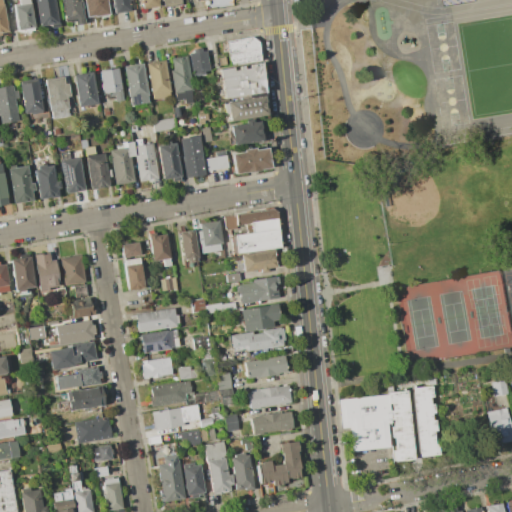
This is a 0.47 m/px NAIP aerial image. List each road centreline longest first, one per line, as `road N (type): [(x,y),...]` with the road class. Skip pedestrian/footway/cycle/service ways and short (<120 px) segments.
road 1 (tertiary): [(328,507),(275,0)]
road 2 (residential): [(294,184),(0,233)]
road 3 (residential): [(143,511),(97,218)]
road 4 (residential): [(276,14),(0,61)]
